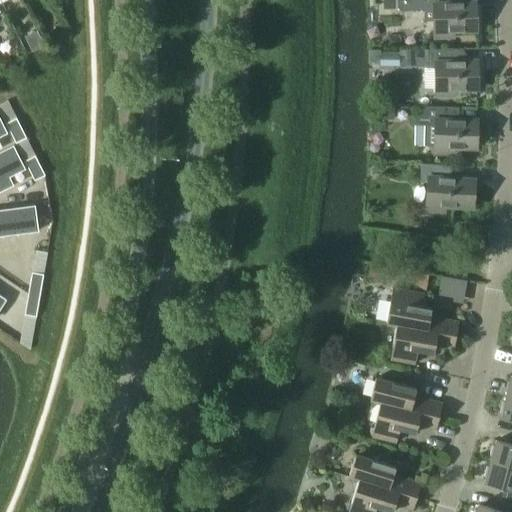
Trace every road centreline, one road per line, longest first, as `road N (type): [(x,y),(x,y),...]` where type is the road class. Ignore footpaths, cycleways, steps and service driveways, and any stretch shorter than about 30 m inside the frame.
road 1 (secondary): [(97,511),(176,249),(201,108),(203,0)]
road 2 (secondary): [(130,0),(134,175),(109,366),(60,511)]
road 3 (residential): [(500,267),(510,0)]
road 4 (residential): [(444,511),(495,343),(500,267)]
